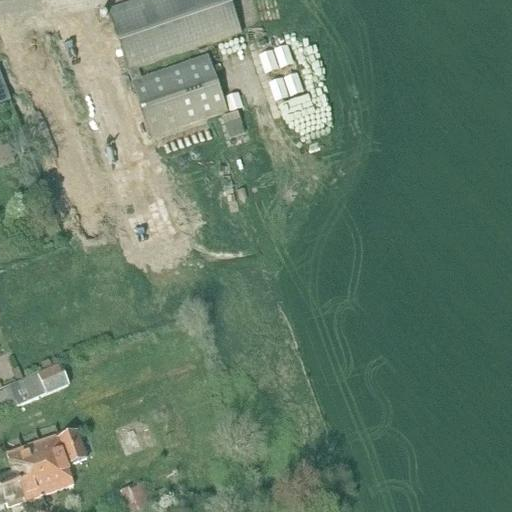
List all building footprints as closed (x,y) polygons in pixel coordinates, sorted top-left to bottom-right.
[(229,0),(139,0),(106,11),(128,74),(242,36),(229,0)] [(207,57),(131,83),(151,140),(227,115),(207,57)] [(6,92),(0,93),(0,106),(10,103),(6,92)] [(238,114),(222,119),(229,142),(245,137),(238,114)] [(9,388),(9,389),(17,409),(46,396),(47,398),(69,388),(60,365),(9,388)] [(0,412),(16,406),(9,389),(0,393),(0,412)] [(15,475),(0,480),(0,504),(6,502),(8,509),(73,487),(66,467),(86,460),(78,434),(55,442),(54,440),(8,456),(15,475)] [(147,482),(112,496),(117,511),(147,511),(156,509),(147,482)] [(162,490),(152,494),(156,505),(166,501),(162,490)]
